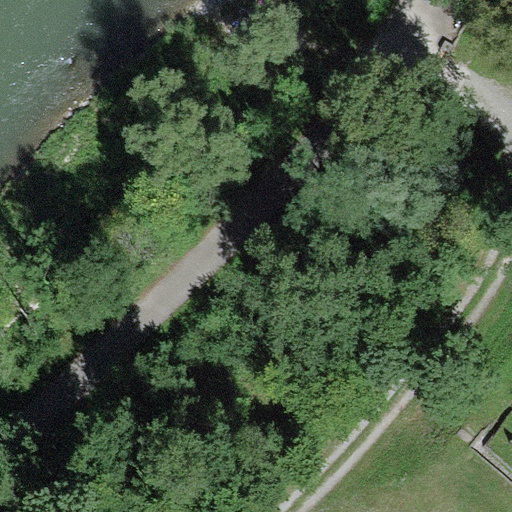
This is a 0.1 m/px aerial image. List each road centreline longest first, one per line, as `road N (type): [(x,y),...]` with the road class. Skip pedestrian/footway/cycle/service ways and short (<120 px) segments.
road 1 (track): [(511,224),(473,316),(271,511)]
road 2 (track): [(416,35),(452,53),(503,111),(511,150)]
